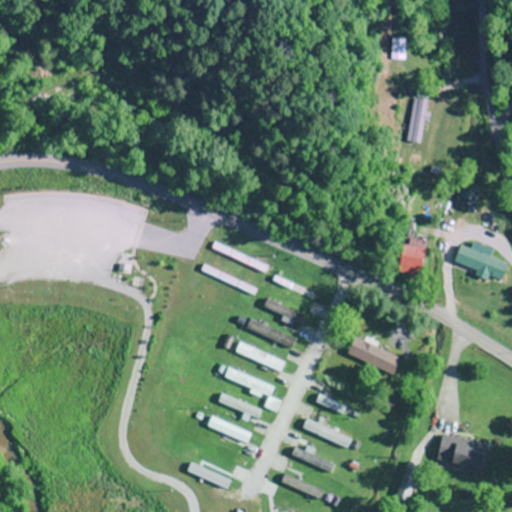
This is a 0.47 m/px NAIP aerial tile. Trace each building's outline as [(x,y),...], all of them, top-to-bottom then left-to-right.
[(404,61),(404,40),(391,40),(391,61),(404,61)] [(427,102),(413,99),(405,143),(420,146),(427,102)] [(425,245),(403,241),(396,273),(419,278),(425,245)] [(496,251),(469,242),(466,249),(460,246),(453,266),(500,282),(507,264),(493,259),(496,251)] [(316,293),(272,272),(267,282),(311,303),(316,293)] [(294,340),(249,320),(245,330),(289,350),(294,340)] [(354,336),(346,356),(392,376),(401,356),(354,336)] [(234,354),(279,373),(284,362),(238,343),(234,354)] [(217,403),(256,420),(259,412),(221,395),(217,403)] [(355,420),(358,412),(320,398),(317,406),(355,420)] [(206,428),(245,446),(250,436),(211,418),(206,428)] [(302,429),(345,452),(350,442),(307,419),(302,429)] [(435,462),(480,471),(485,444),(440,435),(435,462)] [(290,457),(329,475),(334,466),(295,447),(290,457)] [(326,494),(281,474),(277,483),(322,503),(326,494)]
